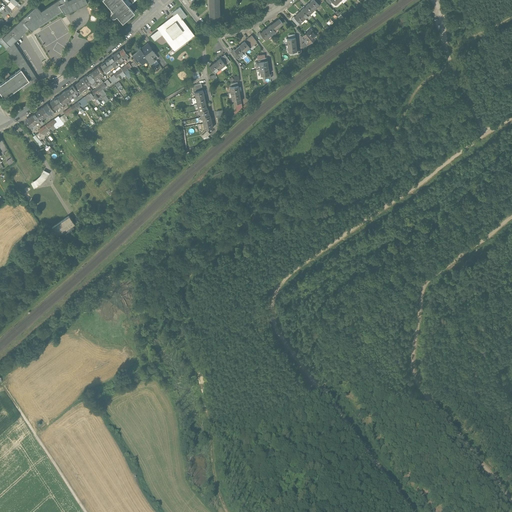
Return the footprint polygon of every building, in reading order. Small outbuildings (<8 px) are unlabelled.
[(0,84),(0,90),(5,97),(21,86),(23,89),(37,79),(27,62),(28,61),(23,52),(21,54),(13,42),(29,27),(32,29),(35,27),(36,28),(38,27),(38,26),(62,10),(65,13),(66,14),(68,12),(67,11),(87,2),(86,0),(56,0),(41,10),(36,5),(6,33),(5,32),(5,31),(3,33),(2,31),(0,32),(0,39),(21,69),(0,84)] [(124,0),(123,0),(104,0),(113,10),(111,11),(110,13),(111,14),(111,15),(112,16),(113,16),(115,16),(117,15),(122,22),(134,12),(128,5),(131,2),(132,3),(135,0),(124,0)] [(209,0),(210,7),(210,10),(210,17),(220,17),(220,16),(219,16),(219,13),(220,13),(220,12),(219,12),(219,4),(220,4),(219,4),(219,1),(220,1),(220,0),(219,0),(218,0),(209,0)] [(271,0),(263,0),(258,6),(262,10),(271,0)] [(318,4),(314,0),(312,0),(310,2),(311,2),(309,4),(313,8),(314,9),(317,7),(316,6),(318,4)] [(0,7),(0,12),(2,15),(15,7),(11,1),(0,7)] [(309,4),(308,4),(306,6),(306,7),(304,9),(308,13),(309,14),(312,11),(311,10),(313,8),(309,4)] [(155,41),(162,35),(173,49),(193,34),(182,20),(187,16),(180,7),(172,13),(175,17),(170,21),(169,20),(157,29),(158,30),(151,35),(155,41)] [(304,9),(304,8),(301,11),(300,13),(304,17),(305,18),(307,15),(307,14),(308,13),(304,9)] [(300,13),(299,12),(296,15),(297,16),(295,17),(297,20),(300,23),(303,20),(302,19),(304,17),(300,13)] [(268,28),(266,30),(269,34),(270,35),(273,33),(274,34),(277,32),(275,30),(283,23),(279,18),(267,27),(268,28)] [(267,36),(269,34),(266,30),(265,29),(262,32),(260,34),(265,40),(268,37),(267,36)] [(312,30),(310,33),(308,30),(303,34),(305,36),(303,38),(305,40),(307,43),(310,40),(311,41),(314,38),(313,36),(315,34),(312,30)] [(252,35),(241,44),(242,44),(240,46),(244,51),(257,42),(252,35)] [(156,54),(147,43),(147,44),(144,46),(144,47),(142,48),(146,54),(144,55),(148,60),(150,63),(155,60),(152,57),(156,54)] [(240,46),(239,45),(236,48),(237,48),(235,50),(239,55),(244,51),(240,46)] [(128,54),(123,47),(119,50),(124,57),(126,56),(128,54)] [(141,47),(132,54),(137,60),(139,59),(143,64),(148,60),(144,55),(146,54),(142,48),(141,47)] [(123,62),(126,60),(124,57),(119,50),(115,53),(121,60),(121,59),(123,62)] [(121,60),(115,53),(112,55),(117,62),(121,60)] [(228,60),(224,54),(220,58),(224,63),(228,60)] [(117,62),(112,55),(108,58),(113,65),(116,63),(117,64),(118,63),(117,62)] [(113,65),(108,58),(104,61),(110,69),(112,70),(113,69),(111,66),(113,65)] [(224,63),(220,58),(217,60),(217,61),(215,62),(219,67),(220,68),(223,66),(222,65),(224,63)] [(110,69),(104,61),(101,63),(108,73),(109,72),(110,73),(111,72),(111,71),(112,70),(110,69)] [(267,61),(260,62),(261,64),(259,65),(260,69),(261,69),(267,68),(267,65),(268,65),(267,61)] [(215,62),(211,64),(211,65),(210,66),(214,72),(218,70),(217,69),(219,67),(215,62)] [(171,71),(167,65),(162,69),(166,74),(171,71)] [(103,73),(98,66),(94,69),(100,77),(100,76),(100,75),(103,73)] [(100,77),(94,69),(90,71),(95,78),(98,76),(99,77),(100,77)] [(95,78),(90,71),(86,74),(92,82),(93,82),(92,81),(95,78)] [(92,82),(86,74),(83,77),(88,84),(91,82),(92,83),(92,82)] [(88,84),(83,77),(79,79),(85,87),(86,87),(85,86),(88,84)] [(84,88),(85,87),(79,79),(75,82),(80,89),(84,87),(84,88)] [(201,83),(192,85),(193,92),(196,91),(202,90),(201,83)] [(77,92),(72,85),(68,87),(74,96),(75,95),(74,94),(77,92)] [(238,85),(231,87),(231,89),(230,89),(231,94),(232,93),(238,92),(238,90),(238,85)] [(74,96),(68,87),(65,90),(70,97),(72,95),(73,96),(74,96)] [(70,97),(65,90),(61,93),(67,101),(68,100),(67,99),(70,97)] [(202,90),(196,91),(197,93),(195,94),(196,98),(197,98),(203,96),(203,94),(203,90),(202,90)] [(67,101),(61,93),(57,95),(63,102),(65,100),(66,101),(67,101)] [(60,105),(63,102),(57,95),(54,98),(60,106),(60,105)] [(60,106),(54,98),(50,101),(55,108),(58,106),(59,107),(60,106)] [(47,103),(43,106),(49,114),(50,114),(49,112),(52,110),(47,103)] [(49,114),(43,106),(39,108),(45,116),(47,114),(48,115),(49,114)] [(45,116),(39,108),(36,111),(42,120),(42,119),(41,118),(45,116)] [(42,120),(36,111),(32,114),(37,121),(40,119),(41,120),(42,120)] [(37,121),(32,114),(28,117),(34,125),(35,124),(34,123),(37,121)] [(34,125),(28,117),(25,119),(30,127),(33,124),(33,125),(34,125)] [(211,121),(205,122),(205,125),(204,125),(205,129),(212,128),(212,126),(211,121)] [(69,218),(52,229),(58,238),(74,226),(69,218)]
